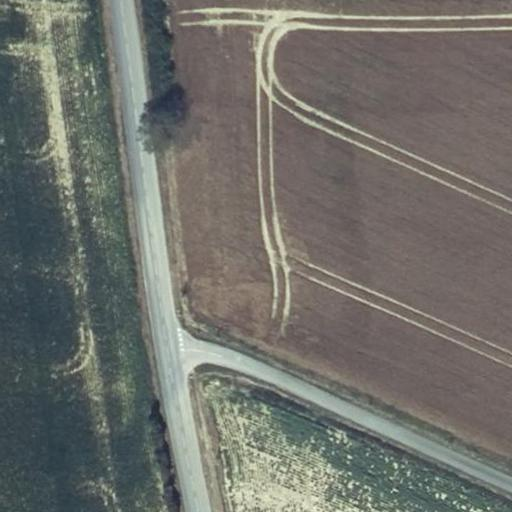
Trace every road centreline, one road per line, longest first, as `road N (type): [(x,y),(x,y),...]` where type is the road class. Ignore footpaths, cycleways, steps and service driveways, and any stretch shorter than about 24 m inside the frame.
road 1 (unclassified): [(167,351),(511,487)]
road 2 (tertiary): [(167,351),(120,0)]
road 3 (tertiary): [(198,511),(167,351)]
